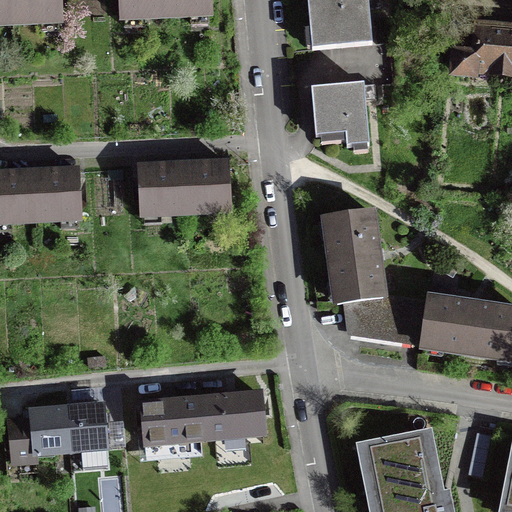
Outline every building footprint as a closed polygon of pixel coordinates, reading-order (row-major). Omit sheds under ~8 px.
[(0,0),(0,26),(61,24),(59,0),(0,0)] [(210,17),(209,0),(118,0),(119,21),(210,17)] [(306,0),(311,53),(371,48),(366,0),(306,0)] [(511,31),(468,28),(465,57),(454,57),(453,77),(473,78),(473,74),(511,77),(511,31)] [(374,98),(373,88),(310,93),(314,140),(344,138),(345,150),(368,148),(363,98),(374,98)] [(230,213),(228,167),(136,171),(139,218),(230,213)] [(0,224),(80,221),(78,174),(0,178),(0,224)] [(336,307),(346,306),(381,301),(375,256),(370,215),(325,221),(336,307)] [(350,334),(421,345),(426,307),(381,301),(346,306),(350,334)] [(427,303),(426,307),(421,345),(420,349),(511,362),(511,315),(471,310),(427,303)] [(144,446),(204,441),(263,436),(259,398),(232,400),(200,403),(174,405),(141,408),(144,446)] [(58,448),(69,447),(79,446),(80,452),(104,450),(102,425),(104,425),(103,420),(103,416),(101,417),(101,410),(66,413),(31,416),(31,422),(27,423),(6,425),(10,465),(36,462),(36,456),(59,454),(58,448)] [(483,480),(492,436),(477,433),(468,476),(483,480)] [(434,511),(421,439),(370,449),(382,511),(434,511)]
